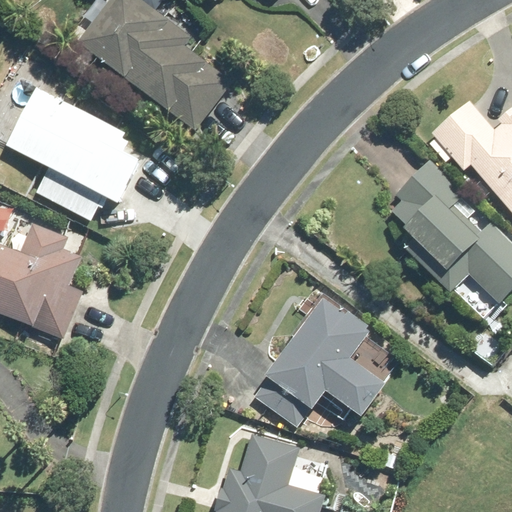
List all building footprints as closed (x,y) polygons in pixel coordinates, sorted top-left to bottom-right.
[(116,0),(80,48),(197,137),(234,88),(186,52),(193,44),(134,0),(116,0)] [(210,0),(219,8),(226,0),(269,0),(277,8),(285,0),(210,0)] [(72,57),(73,70),(85,69),(84,57),(72,57)] [(128,221),(159,171),(107,139),(122,115),(84,92),(70,116),(44,100),(11,153),(51,177),(41,194),(97,229),(109,209),(128,221)] [(473,173),(511,219),(511,115),(500,126),(504,130),(497,135),(472,107),(434,139),(466,178),(473,173)] [(408,245),(414,251),(407,258),(453,303),(473,284),(502,314),(511,304),(511,244),(495,227),(483,239),(456,212),(468,201),(434,166),(398,201),(405,208),(394,219),(415,239),(408,245)] [(0,318),(45,337),(46,334),(72,345),(92,299),(78,293),(90,264),(71,255),(75,243),(39,229),(28,258),(0,246),(0,318)] [(374,336),(377,332),(357,317),(354,321),(332,305),(260,401),(305,434),(320,415),(326,420),(339,400),(376,428),(399,393),(360,364),(378,338),(374,336)] [(335,511),(337,505),(295,492),(307,454),(258,439),(248,476),(238,475),(231,494),(228,494),(224,511),(335,511)] [(390,455),(387,468),(403,473),(407,460),(390,455)]
